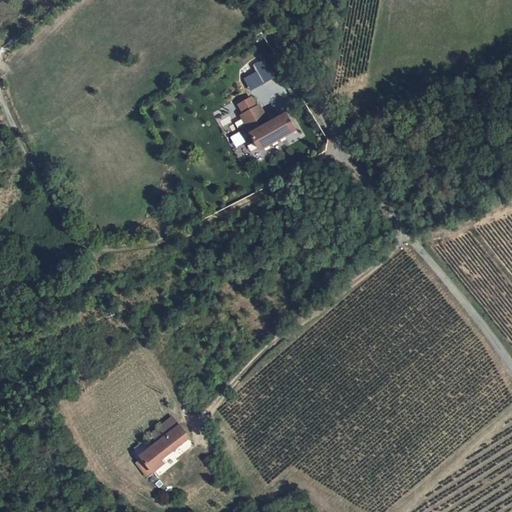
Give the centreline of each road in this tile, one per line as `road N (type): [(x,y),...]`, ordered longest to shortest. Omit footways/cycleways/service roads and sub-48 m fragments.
road 1 (track): [(341,149),(185,234),(96,247),(79,240),(0,96)]
road 2 (unclassified): [(511,366),(341,149),(252,0)]
road 3 (track): [(406,236),(274,340),(193,425)]
